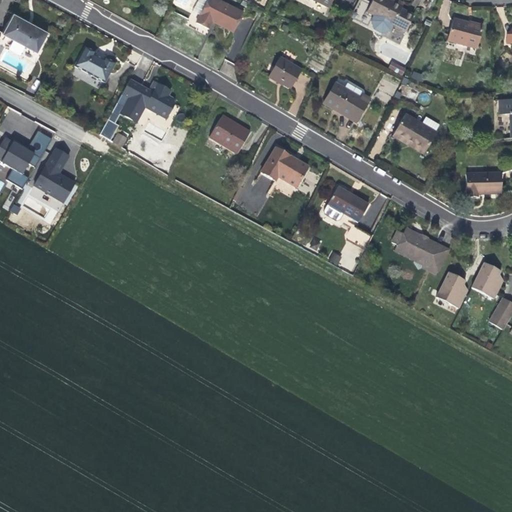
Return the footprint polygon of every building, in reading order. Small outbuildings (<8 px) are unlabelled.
[(174,0),(173,4),(183,9),(187,0),(174,0)] [(197,0),(192,11),(200,15),(207,0),(197,0)] [(233,32),(243,13),(217,0),(207,0),(200,15),(196,23),(208,29),(213,20),(214,21),(216,22),(216,23),(233,32)] [(359,0),(355,13),(364,15),(368,0),(367,0),(359,0)] [(372,0),(367,12),(374,16),(371,21),(374,30),(382,34),(390,31),(393,25),(405,32),(414,15),(406,11),(409,6),(404,4),(402,6),(390,0),(372,0)] [(2,33),(36,52),(47,31),(31,23),(13,13),(2,33)] [(447,40),(476,48),(482,26),(472,24),(472,25),(470,24),(453,20),(447,40)] [(85,47),(74,66),(105,83),(115,64),(105,58),(103,60),(98,58),(94,55),(95,52),(85,47)] [(301,70),(279,57),(268,77),(278,83),(279,81),(281,83),(290,88),(301,70)] [(402,75),(405,69),(394,64),(391,69),(402,75)] [(145,89),(129,80),(117,103),(123,107),(120,113),(120,114),(136,122),(144,107),(157,114),(159,111),(167,115),(173,104),(175,100),(168,96),(171,91),(157,83),(152,93),(145,89)] [(335,83),(323,103),(332,108),(333,107),(338,110),(357,121),(370,99),(363,95),(361,98),(351,92),(350,94),(343,90),(344,88),(335,83)] [(511,99),(498,100),(499,115),(510,114),(510,138),(511,138),(511,99)] [(114,124),(120,114),(120,113),(123,107),(117,103),(108,120),(114,124)] [(159,111),(157,114),(166,119),(167,115),(159,111)] [(436,133),(405,115),(392,136),(407,145),(409,142),(425,151),(436,133)] [(234,126),(235,124),(232,122),(221,116),(220,118),(234,126)] [(237,154),(249,133),(235,124),(234,126),(220,118),(209,137),(237,154)] [(114,124),(108,120),(100,135),(110,141),(118,126),(114,124)] [(16,145),(4,139),(0,145),(0,163),(12,170),(21,176),(28,165),(34,168),(51,140),(37,132),(26,151),(25,153),(15,147),(16,145)] [(125,139),(117,135),(113,143),(121,147),(125,139)] [(409,142),(407,145),(412,148),(423,154),(425,151),(409,142)] [(289,156),(275,148),(260,173),(275,181),(277,177),(296,187),(308,167),(297,161),(296,162),(292,160),(288,158),(289,156)] [(55,150),(33,187),(62,204),(74,184),(63,178),(58,175),(68,158),(55,150)] [(28,179),(21,176),(12,170),(5,181),(21,190),(28,179)] [(500,193),(499,173),(466,174),(466,197),(477,196),(477,194),(482,194),(500,193)] [(358,223),(368,205),(351,195),(337,187),(323,211),(324,214),(335,221),(339,220),(342,214),(358,223)] [(366,250),(373,235),(352,224),(347,235),(347,240),(349,241),(352,243),(359,246),(366,250)] [(435,275),(448,250),(436,243),(405,229),(402,234),(397,231),(391,242),(396,245),(394,251),(414,261),(422,265),(421,268),(428,272),(435,275)] [(354,255),(359,246),(352,243),(348,251),(354,255)] [(332,251),(328,261),(337,265),(341,255),(332,251)] [(413,262),(417,270),(421,268),(422,265),(414,261),(413,262)] [(483,263),(471,288),(493,299),(500,286),(494,283),(498,275),(500,272),(483,263)] [(448,273),(435,298),(458,309),(464,295),(459,292),(463,285),(465,281),(448,273)] [(511,313),(511,303),(509,302),(502,298),(488,322),(495,326),(502,330),(511,313)]
